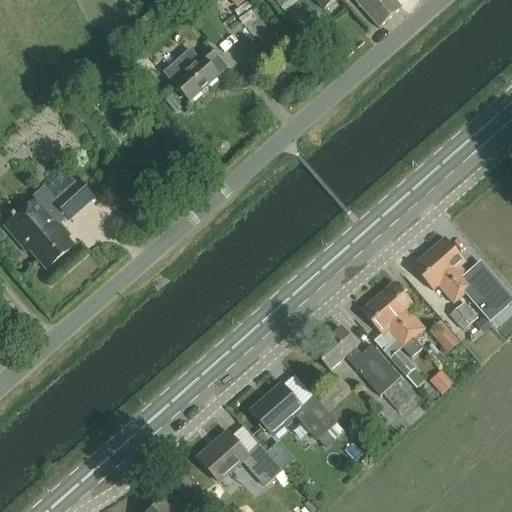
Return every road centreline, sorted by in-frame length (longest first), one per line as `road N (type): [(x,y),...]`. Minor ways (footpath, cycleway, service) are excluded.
road 1 (primary): [(58,511),(511,112)]
road 2 (unclassified): [(0,395),(451,0)]
